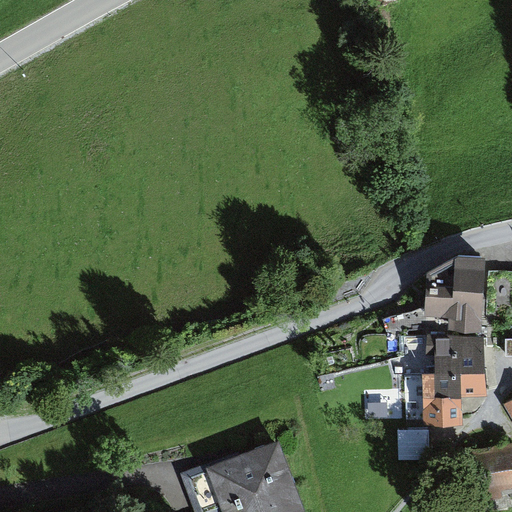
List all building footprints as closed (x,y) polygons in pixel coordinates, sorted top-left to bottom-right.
[(427,274),(425,308),(383,319),(386,334),(407,334),(410,331),(427,330),(427,335),(481,336),(486,258),(458,257),(427,274)] [(511,273),(490,272),(489,317),(511,317),(511,273)] [(481,336),(427,335),(426,355),(435,354),(435,374),(485,374),(484,336),(481,336)] [(485,374),(435,374),(405,374),(405,421),(461,420),(461,397),(485,397),(485,374)] [(388,404),(368,405),(369,418),(388,418),(388,404)] [(428,430),(398,431),(399,460),(429,459),(428,430)] [(305,511),(280,440),(181,475),(194,511),(305,511)] [(511,444),(470,451),(477,503),(504,499),(502,490),(511,488),(511,444)]
